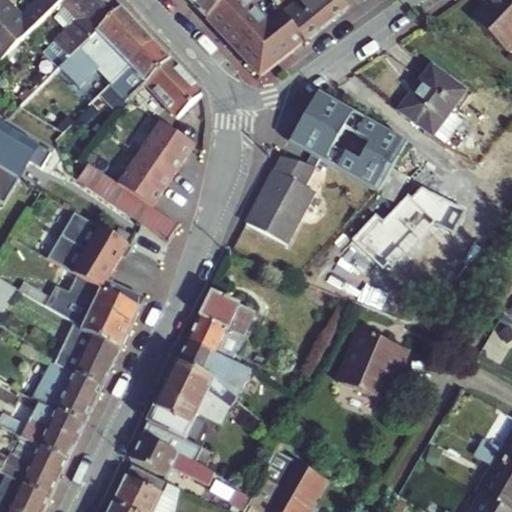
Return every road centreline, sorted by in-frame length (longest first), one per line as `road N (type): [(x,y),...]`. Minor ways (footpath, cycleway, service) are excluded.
road 1 (residential): [(76,511),(191,262),(223,142),(220,85)]
road 2 (residential): [(412,0),(268,97),(240,101),(220,85)]
